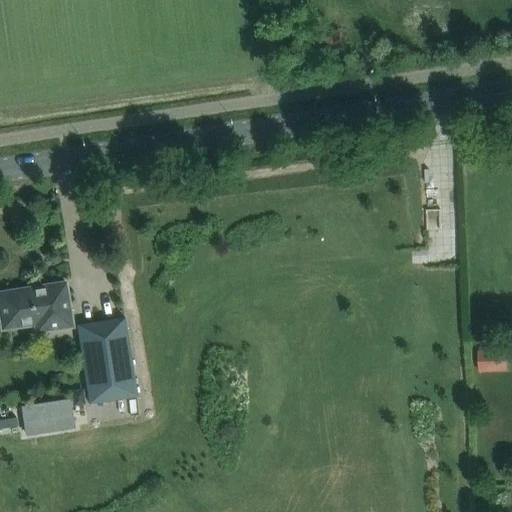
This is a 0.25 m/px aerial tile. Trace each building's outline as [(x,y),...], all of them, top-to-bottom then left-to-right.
[(30,287),(0,291),(0,315),(2,329),(35,324),(36,332),(72,326),(65,282),(46,285),(44,285),(43,286),(42,287),(41,288),(41,289),(40,290),(40,291),(31,292),(30,287)] [(77,325),(89,403),(137,395),(124,317),(77,325)] [(511,362),(511,350),(492,351),(492,363),(511,362)] [(71,390),(74,405),(86,403),(84,387),(71,390)] [(70,396),(21,404),(25,434),(75,426),(70,396)]
